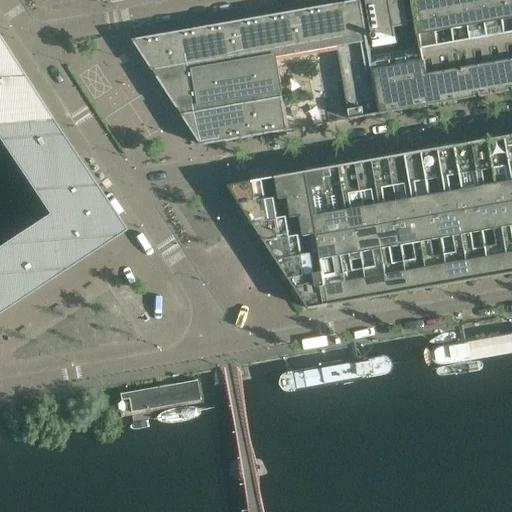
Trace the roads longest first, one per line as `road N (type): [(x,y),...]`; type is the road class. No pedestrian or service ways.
road 1 (residential): [(511,119),(130,188)]
road 2 (residential): [(227,347),(511,297)]
road 3 (trunk): [(511,462),(227,511)]
road 4 (residential): [(0,387),(227,347)]
road 5 (residential): [(263,0),(37,41)]
road 6 (residential): [(227,347),(216,313),(130,188)]
road 7 (residential): [(130,188),(37,41)]
